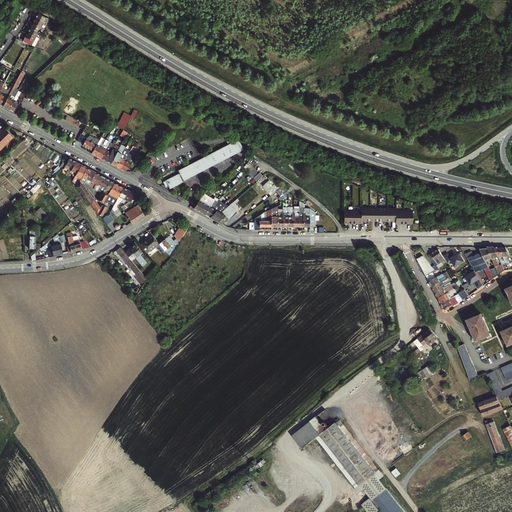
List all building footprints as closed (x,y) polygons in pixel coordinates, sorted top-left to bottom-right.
[(38,13),(35,18),(47,24),(50,19),(38,13)] [(47,24),(35,18),(33,22),(45,28),(47,24)] [(33,22),(30,27),(42,33),(45,28),(33,22)] [(30,27),(28,32),(40,38),(42,33),(30,27)] [(40,38),(28,32),(23,40),(35,46),(40,38)] [(17,38),(14,42),(25,48),(27,43),(17,38)] [(17,80),(10,93),(3,105),(8,108),(15,96),(12,95),(16,88),(19,82),(17,80)] [(15,96),(8,108),(14,111),(27,87),(24,86),(21,92),(18,97),(15,96)] [(10,93),(1,88),(0,90),(0,103),(3,105),(10,93)] [(0,153),(17,137),(7,127),(0,134),(0,153)] [(99,139),(93,150),(92,153),(97,156),(102,146),(108,136),(102,133),(99,139)] [(81,143),(86,137),(81,134),(77,140),(81,143)] [(86,137),(81,143),(83,144),(83,145),(89,148),(94,138),(88,135),(86,137)] [(108,136),(102,146),(97,156),(102,158),(107,149),(111,142),(112,138),(108,136)] [(89,148),(93,150),(99,139),(95,137),(94,138),(89,148)] [(111,142),(107,149),(102,158),(106,161),(111,152),(115,145),(118,139),(115,137),(114,139),(112,138),(111,142)] [(237,141),(236,138),(233,140),(234,142),(200,159),(178,170),(180,173),(164,181),(167,187),(169,186),(170,188),(184,181),(184,180),(244,149),(239,140),(237,141)] [(113,153),(111,152),(106,161),(111,163),(121,144),(122,144),(119,142),(117,146),(113,153)] [(121,144),(111,163),(116,166),(125,149),(126,147),(121,144)] [(121,168),(129,154),(132,148),(130,147),(128,150),(125,149),(116,166),(121,168)] [(125,171),(137,158),(129,154),(121,168),(125,171)] [(72,171),(77,162),(70,158),(65,167),(69,169),(70,170),(68,174),(69,176),(72,171)] [(82,164),(77,162),(72,171),(74,172),(71,178),(73,181),(82,164)] [(244,166),(249,172),(254,168),(249,162),(244,166)] [(82,176),(87,167),(82,164),(73,181),(75,184),(80,175),(82,176)] [(92,170),(87,167),(82,176),(87,179),(92,170)] [(254,177),(259,173),(254,168),(249,172),(254,177)] [(87,179),(91,181),(96,172),(92,170),(87,179)] [(259,173),(254,177),(258,181),(258,180),(260,179),(262,178),(264,176),(260,171),(259,173)] [(101,175),(96,172),(91,181),(95,183),(96,183),(101,175)] [(260,179),(258,180),(264,187),(266,185),(271,181),(265,174),(264,176),(262,178),(260,179)] [(101,175),(96,183),(97,184),(95,188),(99,190),(101,186),(106,177),(101,175)] [(106,188),(110,180),(106,177),(101,186),(106,188)] [(115,182),(110,180),(106,188),(104,191),(109,194),(109,193),(115,182)] [(271,181),(266,185),(273,192),(274,191),(277,188),(271,181)] [(124,187),(115,182),(109,193),(115,196),(118,198),(119,196),(124,187)] [(277,188),(274,191),(278,195),(283,191),(279,186),(277,188)] [(124,187),(119,196),(121,197),(117,203),(119,204),(124,199),(129,190),(124,187)] [(277,197),(280,199),(281,198),(284,196),(288,193),(286,189),(283,191),(278,195),(277,197)] [(134,192),(129,190),(124,199),(119,204),(121,206),(127,202),(128,200),(129,201),(134,192)] [(109,207),(111,204),(114,198),(115,196),(109,193),(109,194),(106,198),(104,203),(103,205),(107,207),(109,207)] [(196,205),(194,208),(205,214),(211,208),(216,200),(218,201),(219,199),(215,196),(216,194),(214,193),(210,200),(213,202),(212,203),(209,202),(207,204),(200,200),(196,205)] [(230,204),(226,207),(225,208),(215,219),(223,224),(233,214),(234,213),(236,211),(232,207),(239,201),(238,199),(230,204)] [(211,217),(217,210),(219,208),(215,205),(218,201),(216,200),(211,208),(205,214),(211,217)] [(140,203),(125,214),(128,218),(129,218),(132,223),(147,213),(140,203)] [(99,215),(98,213),(95,209),(91,205),(86,209),(94,219),(99,215)] [(98,213),(103,216),(107,207),(103,205),(102,207),(98,213)] [(211,217),(215,219),(225,208),(222,206),(219,208),(217,210),(211,217)] [(43,207),(37,212),(42,218),(48,213),(43,207)] [(305,209),(305,226),(316,226),(316,217),(310,217),(310,208),(307,208),(307,209),(305,209)] [(362,211),(345,211),(345,223),(362,223),(362,221),(396,221),(396,224),(413,224),(414,211),(397,211),(397,209),(362,208),(362,211)] [(272,226),(272,209),(267,212),(266,220),(261,220),(261,219),(262,219),(261,215),(256,218),(250,222),(245,225),(245,229),(256,229),(256,226),(272,226)] [(241,213),(239,210),(236,211),(234,213),(233,214),(236,218),(241,213)] [(107,215),(103,218),(108,225),(112,222),(107,215)] [(178,243),(186,231),(180,227),(173,238),(175,240),(178,243)] [(160,243),(152,233),(143,241),(151,251),(156,246),(162,253),(165,250),(160,243)] [(59,235),(44,245),(45,247),(54,241),(54,244),(57,244),(61,243),(59,235)] [(170,236),(160,243),(165,250),(170,255),(178,243),(175,240),(174,241),(170,236)] [(75,245),(73,237),(68,238),(70,246),(72,251),(84,248),(90,247),(87,242),(84,242),(84,241),(80,242),(81,244),(75,245)] [(55,248),(52,249),(48,250),(50,257),(63,253),(61,243),(57,244),(54,244),(55,248)] [(135,243),(125,252),(132,260),(136,257),(142,265),(144,265),(147,262),(140,254),(142,252),(135,243)] [(499,258),(494,246),(492,246),(487,246),(488,248),(492,258),(496,267),(499,274),(504,270),(502,265),(500,266),(497,259),(499,258)] [(499,246),(494,246),(499,258),(502,264),(506,262),(499,246)] [(511,259),(506,246),(499,246),(506,262),(508,267),(511,267),(509,263),(511,262),(511,259)] [(114,252),(117,256),(119,254),(136,274),(134,276),(142,285),(148,279),(132,260),(125,252),(121,247),(114,252)] [(488,248),(480,248),(482,252),(486,261),(492,258),(488,248)] [(443,263),(447,261),(443,256),(439,249),(429,254),(437,265),(439,268),(444,266),(443,263)] [(448,253),(443,256),(447,261),(448,263),(452,261),(456,266),(464,260),(459,252),(451,258),(448,253)] [(482,252),(467,258),(475,271),(476,272),(489,267),(486,261),(482,252)] [(119,254),(117,256),(134,276),(136,274),(119,254)] [(422,256),(417,258),(426,275),(434,271),(431,266),(422,256)] [(496,267),(490,270),(494,278),(499,274),(496,267)] [(434,271),(426,275),(432,286),(447,279),(443,273),(437,276),(435,271),(434,271)] [(476,272),(475,271),(466,276),(470,283),(473,282),(478,289),(484,285),(476,272)] [(432,286),(435,291),(451,283),(450,282),(447,279),(432,286)] [(435,291),(438,297),(455,289),(451,283),(435,291)] [(455,289),(438,297),(441,303),(458,294),(459,293),(455,289)] [(459,293),(458,294),(462,300),(463,300),(469,296),(465,289),(459,293)] [(458,294),(441,303),(444,309),(446,308),(447,309),(462,300),(458,294)] [(482,313),(467,320),(470,327),(471,327),(473,330),(474,332),(473,333),(475,337),(474,337),(476,341),(484,338),(484,337),(491,334),(485,321),(484,321),(482,317),(483,316),(482,313)] [(511,326),(502,331),(508,345),(511,344),(511,343),(511,342),(511,326)] [(437,338),(430,328),(415,341),(422,350),(437,338)] [(465,343),(458,346),(468,374),(470,379),(479,376),(465,343)] [(511,361),(501,367),(507,379),(511,376),(511,361)] [(493,371),(486,374),(497,396),(499,400),(511,393),(511,385),(502,390),(493,371)] [(479,403),(481,409),(500,402),(499,400),(497,396),(479,403)] [(483,415),(503,409),(500,402),(481,409),(483,415)] [(318,431),(360,485),(375,474),(336,422),(325,409),(310,421),(318,431)] [(336,422),(375,474),(377,476),(380,474),(339,420),(336,422)] [(495,421),(487,424),(497,452),(505,449),(495,421)] [(362,488),(360,485),(318,431),(315,433),(359,490),(362,488)] [(394,471),(397,476),(402,473),(398,467),(394,471)] [(375,474),(360,485),(362,488),(377,476),(375,474)] [(404,511),(377,476),(362,488),(380,511),(404,511)] [(351,511),(343,502),(338,507),(341,511),(351,511)]
